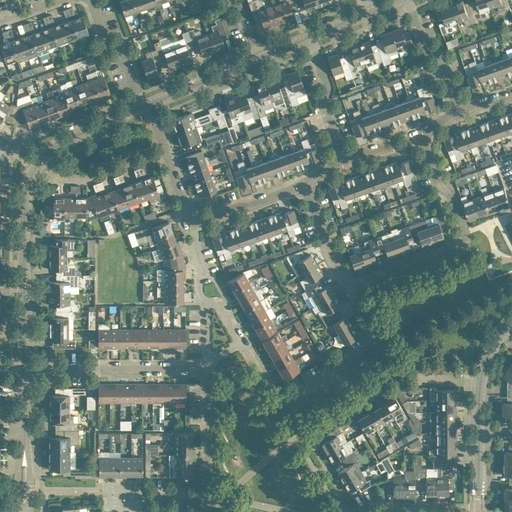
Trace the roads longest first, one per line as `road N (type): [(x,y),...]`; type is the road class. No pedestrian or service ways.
road 1 (residential): [(350,286),(465,241),(420,132)]
road 2 (residential): [(478,510),(345,509),(299,432)]
road 3 (residential): [(24,367),(203,370)]
road 4 (residential): [(273,397),(287,400),(325,378),(371,339),(374,328),(350,286)]
road 5 (unclassified): [(342,160),(309,37)]
road 6 (unclassified): [(24,367),(23,240)]
road 7 (unclassified): [(459,111),(406,0)]
road 8 (unclassified): [(36,165),(76,135),(141,107)]
road 9 (residential): [(190,223),(303,182)]
road 10 (unclassified): [(511,321),(483,366),(478,432)]
road 11 (unclassified): [(141,107),(91,0)]
